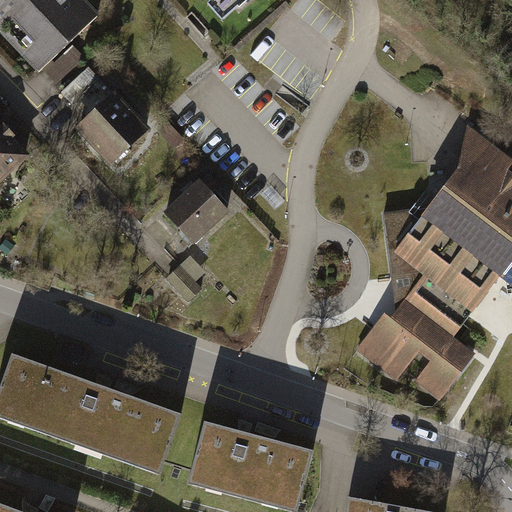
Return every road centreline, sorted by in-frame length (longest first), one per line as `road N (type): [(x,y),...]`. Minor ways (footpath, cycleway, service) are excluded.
road 1 (residential): [(359,0),(353,61),(309,142),(300,259),(258,382)]
road 2 (residential): [(511,491),(473,457),(258,382)]
road 3 (residential): [(258,382),(0,298)]
